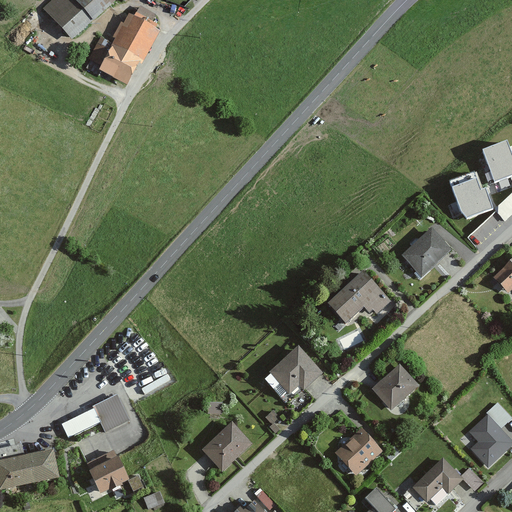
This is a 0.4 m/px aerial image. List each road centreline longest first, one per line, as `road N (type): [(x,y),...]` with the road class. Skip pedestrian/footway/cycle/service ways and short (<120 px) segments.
road 1 (secondary): [(30,408),(406,0)]
road 2 (residential): [(30,408),(19,356),(29,301),(124,106),(157,51),(205,0)]
road 3 (residential): [(205,511),(213,495),(511,227)]
road 4 (unknown): [(30,408),(40,420),(92,384),(113,385),(134,431),(110,446)]
